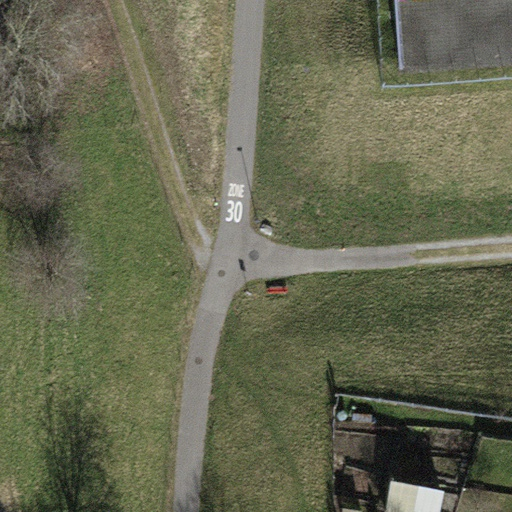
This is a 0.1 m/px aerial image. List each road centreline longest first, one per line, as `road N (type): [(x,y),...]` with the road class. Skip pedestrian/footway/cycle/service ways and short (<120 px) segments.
road 1 (track): [(116,0),(201,241),(230,271),(511,247)]
road 2 (unclassified): [(261,0),(230,271),(194,450),(193,511)]
